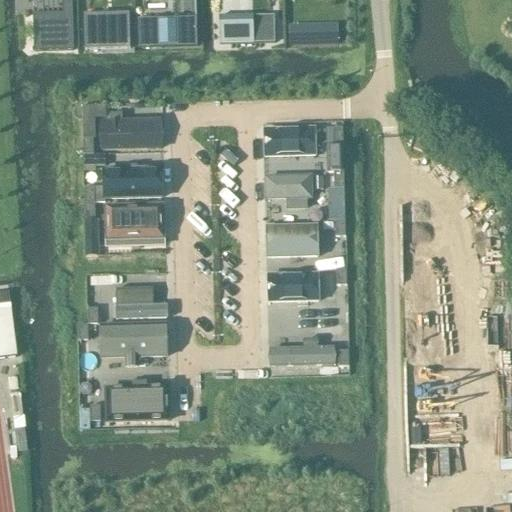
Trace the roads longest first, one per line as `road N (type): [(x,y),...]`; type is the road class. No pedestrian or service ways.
road 1 (residential): [(245,114),(180,116),(187,358)]
road 2 (residential): [(245,114),(250,355),(187,358)]
road 3 (residential): [(385,108),(245,114)]
